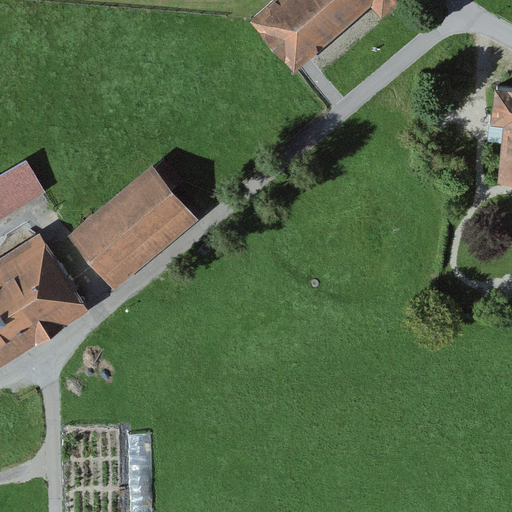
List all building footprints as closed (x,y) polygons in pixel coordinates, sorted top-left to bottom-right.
[(273,0),(253,18),(294,66),(370,0),(371,0),(382,12),(396,0),(273,0)] [(511,86),(502,85),(498,126),(510,127),(505,175),(511,175),(511,86)] [(156,164),(72,232),(116,285),(200,218),(156,164)] [(0,181),(0,217),(45,192),(29,165),(0,181)] [(0,361),(89,307),(44,233),(0,259),(0,361)]
